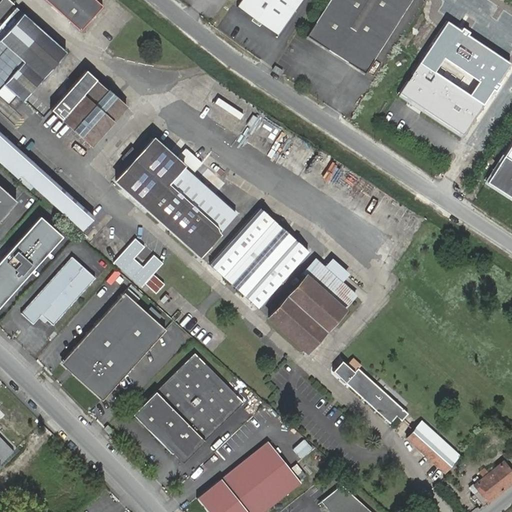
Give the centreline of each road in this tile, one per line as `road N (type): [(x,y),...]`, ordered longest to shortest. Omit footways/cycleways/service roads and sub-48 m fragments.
road 1 (unclassified): [(160,0),(225,53),(511,244)]
road 2 (unclassified): [(159,511),(0,354)]
